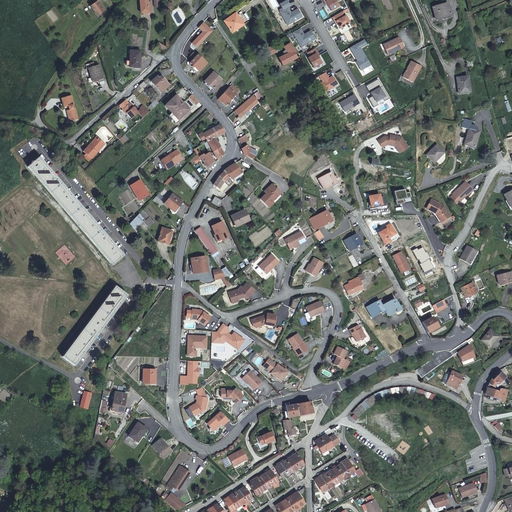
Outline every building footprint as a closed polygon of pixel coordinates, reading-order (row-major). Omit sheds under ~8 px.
[(97,1),(97,0),(89,6),(97,16),(104,10),(97,1)] [(148,6),(148,1),(147,1),(146,0),(139,0),(140,12),(149,12),(148,6)] [(339,6),(335,0),(322,0),(324,2),(326,2),(327,5),(331,11),(339,6)] [(280,12),(287,7),(288,7),(285,2),(280,4),(282,8),(279,10),(280,12)] [(451,14),(447,2),(432,6),(435,17),(445,14),(446,16),(451,14)] [(291,23),(302,17),(298,9),(291,13),(290,14),(289,11),(290,11),(287,7),(280,12),(287,24),(291,22),(291,23)] [(340,29),(350,23),(343,11),(332,18),(335,22),(336,22),(338,25),(340,29)] [(233,12),(222,20),(230,31),(238,26),(236,24),(240,22),(233,12)] [(315,39),(311,31),(304,35),(303,36),(302,34),(303,33),(300,28),(292,33),(301,47),(315,39)] [(387,48),(385,49),(388,55),(404,46),(399,36),(391,40),(392,41),(390,42),(388,42),(385,43),(387,48)] [(364,54),(360,48),(367,45),(364,40),(351,47),(354,52),(353,52),(356,58),(364,54)] [(164,51),(165,50),(167,47),(165,46),(158,42),(156,46),(164,51)] [(285,68),(299,59),(296,56),(298,55),(293,46),(287,50),(288,53),(286,54),(285,55),(287,57),(281,61),(285,68)] [(126,60),(123,60),(123,64),(126,64),(126,66),(137,65),(137,60),(136,60),(136,49),(126,49),(126,60)] [(314,68),(322,63),(318,57),(316,54),(317,53),(315,49),(307,53),(310,57),(308,59),(314,68)] [(197,54),(194,51),(188,57),(192,60),(197,54)] [(278,51),(272,54),(275,60),(281,56),(278,51)] [(197,54),(192,60),(190,63),(199,71),(207,63),(197,54)] [(361,71),(370,65),(364,54),(356,58),(358,61),(359,63),(358,65),(361,71)] [(408,78),(407,80),(412,83),(421,67),(411,62),(406,70),(407,71),(407,72),(405,73),(404,76),(408,78)] [(98,64),(88,68),(93,82),(103,78),(98,64)] [(213,72),(204,81),(213,89),(222,79),(213,72)] [(329,77),(326,72),(320,76),(324,82),(319,85),(324,93),(339,85),(334,76),(330,79),(328,80),(327,78),(329,77)] [(156,76),(151,81),(161,92),(168,85),(161,76),(158,78),(156,76)] [(456,77),(457,92),(469,91),(467,76),(456,77)] [(390,99),(378,79),(366,87),(370,94),(371,93),(373,97),(369,99),(374,108),(378,105),(376,102),(382,98),(384,102),(390,99)] [(238,90),(232,84),(218,99),(225,105),(231,99),(235,95),(235,94),(238,90)] [(200,102),(192,94),(189,96),(197,105),(200,102)] [(71,95),(61,98),(63,107),(68,106),(69,110),(66,111),(67,116),(69,116),(71,121),(78,119),(75,108),(74,109),(73,104),(71,95)] [(165,105),(172,113),(183,102),(176,95),(165,105)] [(348,110),(359,104),(354,95),(340,104),(343,110),(345,112),(348,110)] [(183,102),(172,113),(178,120),(189,109),(183,102)] [(131,119),(138,113),(130,103),(122,110),(125,114),(126,113),(131,119)] [(463,118),(461,126),(469,128),(470,124),(471,120),(463,118)] [(220,124),(212,128),(214,138),(225,132),(220,124)] [(214,138),(212,128),(203,134),(206,139),(208,142),(214,138)] [(473,129),(469,128),(465,143),(475,145),(476,141),(475,141),(478,130),(473,129)] [(115,137),(122,144),(128,139),(124,134),(122,136),(119,133),(115,137)] [(401,136),(392,135),(392,137),(389,136),(384,135),(377,140),(382,147),(386,144),(394,146),(397,150),(399,152),(407,146),(401,136)] [(97,136),(89,144),(90,145),(97,138),(100,141),(101,139),(97,136)] [(246,143),(248,140),(246,137),(238,142),(240,147),(246,143)] [(83,151),(85,153),(91,158),(105,143),(101,139),(100,141),(97,138),(90,145),(89,144),(83,151)] [(220,148),(214,138),(208,142),(214,152),(220,148)] [(435,144),(425,155),(433,162),(443,152),(435,144)] [(245,155),(246,156),(252,159),(254,156),(246,152),(250,150),(247,146),(241,149),(244,154),(245,155)] [(220,148),(214,152),(217,157),(223,153),(220,148)] [(167,169),(175,164),(174,163),(182,157),(176,150),(161,160),(167,169)] [(91,158),(85,153),(83,156),(88,161),(91,158)] [(207,164),(209,166),(211,164),(214,161),(209,153),(206,155),(205,154),(202,156),(206,161),(207,164)] [(382,157),(372,155),(371,159),(370,164),(381,166),(382,157)] [(123,255),(39,157),(27,167),(111,265),(123,255)] [(224,171),(225,172),(229,177),(231,179),(242,172),(235,163),(224,171)] [(337,183),(331,171),(318,178),(323,188),(331,184),(331,185),(332,184),(333,185),(337,183)] [(225,172),(219,176),(223,181),(229,177),(225,172)] [(223,181),(219,176),(213,185),(218,188),(223,181)] [(138,200),(147,195),(143,187),(144,186),(140,179),(129,185),(138,200)] [(472,189),(464,181),(451,193),(452,194),(457,199),(459,201),(463,197),(462,195),(465,193),(466,195),(472,189)] [(266,193),(260,198),(269,207),(274,202),(272,201),(280,192),(271,184),(267,188),(268,190),(266,193)] [(508,207),(511,204),(511,197),(511,196),(511,191),(509,188),(500,194),(508,207)] [(272,201),(274,202),(275,203),(282,195),(280,192),(272,201)] [(378,193),(367,196),(370,207),(385,203),(382,195),(378,196),(378,193)] [(157,194),(151,200),(158,207),(164,201),(157,194)] [(181,202),(171,194),(164,203),(173,210),(177,205),(178,206),(181,202)] [(457,199),(452,194),(449,197),(453,203),(457,199)] [(221,206),(220,199),(214,196),(211,202),(220,206),(221,206)] [(443,206),(430,199),(425,208),(433,213),(434,212),(440,221),(449,216),(443,206)] [(248,220),(244,209),(230,216),(234,225),(243,221),(243,222),(248,220)] [(142,210),(129,224),(134,229),(143,220),(148,226),(153,221),(142,210)] [(327,223),(333,221),(328,210),(310,218),(315,228),(327,223)] [(213,235),(216,241),(221,238),(222,240),(228,237),(220,221),(211,226),(214,234),(213,235)] [(378,232),(385,243),(391,240),(389,236),(391,235),(390,232),(395,230),(391,222),(385,225),(386,227),(378,232)] [(200,226),(193,230),(211,255),(217,251),(200,226)] [(172,231),(162,228),(158,241),(168,244),(172,231)] [(300,231),(284,239),(289,249),(305,241),(300,231)] [(314,234),(318,241),(323,238),(319,231),(314,234)] [(356,233),(343,240),(349,250),(356,246),(357,246),(361,243),(356,233)] [(476,249),(467,244),(460,257),(470,263),(474,256),(473,255),(476,249)] [(55,253),(66,265),(75,257),(64,245),(55,253)] [(401,250),(392,254),(397,264),(398,264),(399,266),(398,266),(401,272),(409,267),(401,250)] [(278,262),(271,254),(258,267),(265,274),(269,271),(269,269),(270,268),(271,269),(278,262)] [(205,257),(190,259),(192,273),(207,271),(205,257)] [(314,257),(306,271),(310,274),(315,276),(323,263),(314,257)] [(220,269),(225,276),(230,273),(224,266),(220,269)] [(225,276),(220,269),(213,270),(215,279),(226,278),(225,276)] [(503,270),(491,276),(496,285),(507,279),(503,270)] [(364,280),(361,274),(353,278),(355,281),(344,287),(348,295),(362,289),(359,282),(364,280)] [(226,278),(218,279),(224,289),(230,283),(226,278)] [(231,302),(238,299),(239,298),(242,297),(245,299),(246,297),(247,297),(248,298),(255,290),(246,282),(242,287),(241,286),(237,289),(228,292),(231,301),(231,302)] [(470,283),(459,288),(464,298),(475,293),(470,283)] [(126,296),(112,286),(62,356),(75,366),(126,296)] [(379,300),(365,307),(371,317),(378,313),(380,312),(380,314),(384,312),(386,315),(393,311),(394,311),(396,310),(396,311),(401,309),(394,298),(381,305),(379,300)] [(320,301),(306,307),(310,316),(314,315),(314,314),(316,313),(317,314),(324,310),(320,301)] [(439,302),(432,306),(436,313),(443,309),(439,302)] [(194,309),(193,318),(196,318),(199,320),(206,326),(212,317),(203,310),(194,309)] [(273,326),(275,315),(266,313),(266,315),(251,320),(253,326),(256,328),(262,325),(263,324),(265,323),(265,324),(273,326)] [(432,317),(422,322),(427,332),(437,327),(432,317)] [(359,328),(357,324),(349,329),(351,333),(352,332),(356,341),(365,336),(360,327),(359,328)] [(213,332),(212,343),(224,344),(226,340),(228,342),(228,343),(237,350),(245,341),(235,333),(232,337),(230,336),(231,335),(229,334),(230,332),(228,330),(229,328),(224,325),(218,333),(213,332)] [(498,336),(489,329),(481,340),(489,347),(498,336)] [(294,337),(293,336),(288,340),(293,347),(292,348),(298,356),(308,349),(303,341),(301,342),(300,340),(301,339),(298,334),(294,337)] [(207,348),(208,337),(189,335),(188,343),(189,343),(189,346),(188,346),(187,355),(196,356),(197,351),(194,350),(194,347),(207,348)] [(465,340),(463,341),(458,348),(453,354),(453,355),(457,352),(463,366),(472,363),(473,361),(472,357),(473,356),(468,345),(465,340)] [(443,351),(439,353),(434,355),(431,361),(430,361),(416,371),(419,374),(421,378),(451,356),(452,356),(453,354),(458,348),(463,341),(448,352),(443,351)] [(338,355),(333,363),(342,367),(346,359),(343,358),(347,350),(338,346),(337,346),(334,353),(338,355)] [(347,357),(346,359),(342,367),(345,369),(351,360),(347,357)] [(281,368),(279,366),(271,360),(265,368),(271,372),(272,373),(272,372),(273,373),(272,374),(282,382),(289,373),(281,368),(281,367),(281,368)] [(198,361),(188,361),(188,366),(189,366),(189,368),(188,368),(187,376),(180,375),(179,384),(187,384),(187,383),(196,383),(197,376),(198,376),(199,368),(197,368),(198,361)] [(154,373),(154,368),(143,368),(142,382),(155,382),(155,373),(154,373)] [(263,382),(252,371),(244,378),(255,390),(263,382)] [(462,376),(452,371),(446,384),(456,389),(462,376)] [(491,378),(488,383),(493,386),(494,386),(495,385),(497,386),(499,384),(497,383),(504,375),(500,371),(492,379),(491,378)] [(360,405),(348,416),(353,421),(367,409),(378,401),(383,399),(387,398),(393,396),(401,395),(409,394),(428,399),(431,392),(411,386),(404,387),(400,387),(384,390),(373,395),(368,398),(364,401),(360,405)] [(201,387),(195,389),(198,396),(205,397),(206,398),(201,387)] [(492,389),(486,388),(484,394),(489,395),(488,398),(493,399),(494,396),(503,399),(506,388),(503,387),(500,388),(499,390),(497,389),(496,391),(492,389)] [(226,389),(220,389),(220,397),(222,399),(226,399),(226,398),(231,398),(231,400),(235,404),(242,397),(235,389),(232,391),(226,391),(226,389)] [(125,394),(114,392),(111,407),(122,410),(125,394)] [(198,396),(196,395),(195,399),(197,399),(196,403),(195,405),(194,405),(193,404),(188,407),(189,407),(185,409),(190,418),(193,415),(193,416),(205,409),(207,399),(206,398),(205,397),(198,396)] [(98,411),(105,412),(107,401),(101,400),(98,411)] [(310,401),(296,404),(298,415),(312,412),(311,406),(310,404),(310,401)] [(298,415),(296,404),(294,404),(285,406),(287,417),(298,415)] [(219,411),(206,423),(209,426),(208,429),(215,429),(216,426),(219,423),(221,426),(227,420),(219,411)] [(290,428),(289,420),(282,421),(284,434),(288,433),(289,438),(295,437),(293,428),(290,428)] [(496,420),(491,424),(498,431),(502,427),(496,420)] [(146,427),(137,422),(128,435),(137,441),(146,427)] [(270,431),(257,437),(259,442),(263,440),(265,444),(274,439),(270,431)] [(339,442),(334,434),(328,438),(325,434),(314,441),(321,452),(339,442)] [(108,438),(105,443),(109,447),(113,441),(108,438)] [(170,450),(160,438),(151,444),(162,457),(170,450)] [(242,449),(228,456),(232,465),(238,462),(239,463),(247,458),(242,449)] [(283,460),(277,464),(277,465),(275,466),(283,478),(289,474),(292,472),(303,465),(296,453),(292,456),(292,455),(289,456),(290,457),(284,461),(283,460)] [(316,480),(315,480),(322,492),(323,492),(328,488),(354,472),(347,460),(345,462),(338,466),(330,471),(327,473),(324,475),(316,480)] [(189,472),(179,465),(174,474),(175,475),(167,486),(171,488),(172,487),(177,490),(189,472)] [(511,465),(503,468),(505,474),(509,473),(510,474),(511,473),(511,465)] [(255,478),(250,480),(251,481),(249,483),(256,494),(272,484),(278,481),(270,470),(266,472),(266,471),(261,474),(261,475),(256,478),(255,478)] [(138,472),(136,475),(146,484),(148,481),(138,472)] [(477,493),(476,490),(474,484),(459,489),(462,498),(477,493)] [(231,493),(224,497),(224,498),(222,499),(229,511),(235,511),(236,511),(234,508),(246,500),(249,503),(251,502),(249,499),(251,497),(244,486),(242,487),(241,486),(237,489),(237,490),(231,494),(231,493)] [(164,499),(175,509),(182,502),(171,492),(164,499)] [(297,492),(275,505),(279,511),(277,511),(289,511),(304,503),(297,492)] [(450,503),(449,501),(447,495),(442,497),(442,496),(433,499),(437,508),(445,505),(445,504),(450,503)] [(380,511),(374,500),(365,505),(369,510),(367,511),(380,511)] [(222,511),(217,503),(215,504),(215,503),(206,508),(207,509),(205,510),(204,509),(199,511),(222,511)]
